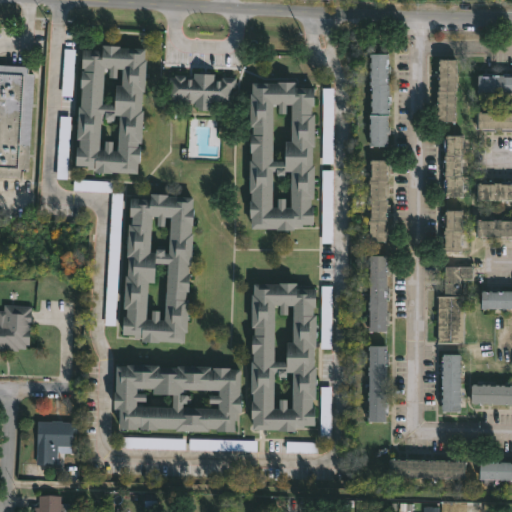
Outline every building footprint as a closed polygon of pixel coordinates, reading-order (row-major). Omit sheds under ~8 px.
[(148,48),(148,59),(149,59),(147,90),(145,90),(144,109),(146,109),(144,143),(141,142),(141,145),(143,146),(142,162),(141,162),(140,172),(97,171),(97,168),(89,168),(89,164),(78,164),(79,146),(82,146),(82,138),(79,138),(81,105),(83,105),(84,69),(87,69),(87,66),(85,66),(86,48),(105,49),(106,44),(148,48)] [(388,53),(388,65),(392,66),(392,73),(388,72),(388,83),(390,83),(389,95),(393,95),(393,103),(389,103),(389,115),(387,115),(387,126),(391,126),(391,134),(388,134),(388,146),(369,145),(371,136),(369,136),(370,117),(369,117),(369,110),(372,111),(372,105),(370,105),(372,97),(370,97),(372,86),(370,86),(371,83),(369,83),(369,80),(370,80),(371,75),(369,74),(371,56),(369,55),(369,52),(388,53)] [(456,62),(456,68),(457,68),(456,76),(457,76),(456,86),(458,86),(458,93),(456,93),(455,121),(438,121),(438,106),(437,106),(438,100),(437,100),(437,95),(438,95),(437,90),(438,90),(440,75),(438,75),(440,69),(438,69),(438,65),(440,65),(440,62),(438,62),(438,59),(440,58),(457,58),(457,62),(456,62)] [(0,62),(30,65),(29,73),(37,73),(30,170),(24,170),(23,177),(0,175),(0,62)] [(216,74),(216,79),(224,79),(224,76),(237,77),(237,87),(233,87),(232,102),(213,100),(213,107),(209,106),(209,110),(200,109),(200,106),(196,106),(196,103),(175,101),(175,99),(169,99),(170,76),(177,77),(177,74),(187,75),(186,77),(195,78),(195,72),(216,74)] [(511,90),(502,90),(502,92),(493,92),(493,90),(485,90),(485,94),(477,93),(478,75),(479,73),(494,75),(494,74),(511,74),(511,90)] [(299,85),(318,86),(318,104),(315,104),(315,112),(319,112),(318,145),(317,145),(316,164),(318,164),(318,197),(315,197),(315,205),(317,205),(317,223),(308,223),(308,227),(299,227),(299,229),(281,229),(281,227),(256,227),(256,217),(254,217),(255,191),(253,191),(254,159),(256,159),(256,151),(254,151),(254,133),(257,133),(257,125),(253,125),(254,92),(256,92),(256,81),(299,80),(299,85)] [(324,165),(335,165),(335,89),(324,89),(324,165)] [(502,110),(502,112),(511,111),(511,131),(502,131),(502,128),(477,127),(477,112),(479,110),(482,110),(482,112),(493,112),(493,110),(502,110)] [(462,134),(462,138),(460,138),(460,155),(462,155),(462,161),(459,161),(459,171),(461,171),(461,175),(463,175),(463,196),(443,196),(443,191),(445,191),(445,179),(442,176),(442,171),(444,171),(444,159),(442,159),(442,155),(444,155),(444,151),(445,151),(445,138),(443,138),(443,135),(462,134)] [(386,159),(386,175),(388,175),(386,183),(390,184),(389,196),(386,196),(386,199),(388,199),(387,203),(391,203),(390,216),(387,215),(387,241),(369,240),(370,224),(368,224),(368,220),(370,220),(370,216),(371,203),(369,203),(369,200),(368,200),(369,183),(368,183),(368,179),(369,179),(369,175),(371,175),(371,163),(369,163),(369,160),(371,159),(386,159)] [(334,171),(323,171),(323,245),(334,245),(334,171)] [(511,201),(508,201),(508,206),(500,206),(500,201),(477,200),(477,183),(479,183),(479,182),(482,182),(482,184),(493,184),(493,182),(511,182),(511,201)] [(196,195),(196,224),(195,224),(194,232),(196,232),(195,264),(192,264),(192,271),(193,271),(193,290),(189,290),(189,298),(192,298),(190,331),(188,331),(188,341),(145,340),(145,334),(126,333),(126,315),(129,315),(130,307),(127,307),(127,287),(128,287),(129,274),(130,274),(131,264),(133,264),(134,256),(130,256),(130,236),(135,236),(135,233),(131,233),(132,223),(135,223),(135,215),(133,215),(134,196),(153,197),(153,192),(196,195)] [(460,210),(462,211),(461,216),(460,216),(460,227),(463,227),(463,231),(460,231),(460,234),(458,234),(458,247),(460,247),(460,251),(443,251),(443,234),(442,234),(442,230),(443,230),(444,226),(444,214),(443,214),(443,211),(444,210),(460,210)] [(511,240),(502,240),(502,235),(492,235),(492,240),(485,239),(485,236),(477,235),(478,218),(482,218),(482,220),(494,220),(494,218),(511,219),(511,240)] [(387,255),(387,265),(385,265),(385,271),(387,271),(386,287),(390,287),(389,299),(386,299),(386,312),(390,312),(389,325),(387,325),(386,331),(367,330),(367,326),(369,326),(369,310),(367,310),(367,301),(369,301),(368,276),(369,276),(369,260),(368,260),(368,256),(369,256),(369,255),(387,255)] [(474,266),(474,280),(462,279),(461,295),(446,295),(447,266),(474,266)] [(300,286),(300,288),(319,288),(319,306),(316,306),(316,314),(320,314),(320,347),(317,347),(317,354),(320,354),(320,359),(318,359),(318,366),(319,366),(319,398),(316,398),(316,406),(319,406),(319,425),(309,425),(309,428),(300,428),(300,431),(257,429),(257,418),(255,418),(256,393),(254,393),(254,361),(257,361),(257,353),(255,353),(255,335),(258,335),(258,327),(255,327),(255,293),(258,293),(258,283),(300,282),(300,286)] [(332,288),(323,288),(323,333),(332,333),(332,288)] [(511,308),(485,308),(485,291),(486,290),(511,291),(511,308)] [(438,342),(435,342),(436,296),(461,296),(461,342),(438,342)] [(33,310),(30,344),(27,344),(26,348),(10,347),(10,352),(0,350),(0,310),(5,311),(5,304),(33,306),(33,310)] [(387,345),(387,352),(390,352),(390,365),(386,365),(386,377),(390,377),(390,391),(386,391),(386,401),(390,402),(390,415),(386,415),(385,422),(368,422),(367,392),(369,392),(368,366),(369,366),(369,350),(368,350),(368,346),(387,345)] [(459,355),(459,360),(465,360),(465,374),(460,374),(460,388),(465,388),(465,405),(460,405),(459,412),(441,411),(441,409),(439,409),(441,402),(439,402),(441,395),(439,395),(439,392),(441,392),(441,389),(439,389),(440,376),(441,376),(441,374),(440,374),(441,367),(440,367),(440,364),(441,364),(440,356),(441,356),(441,354),(459,355)] [(162,365),(162,367),(214,366),(214,369),(216,369),(216,366),(233,367),(233,368),(240,369),(239,412),(236,412),(236,420),(233,420),(233,431),(217,431),(217,428),(212,428),(212,431),(171,430),(171,428),(152,428),(152,429),(121,428),(121,417),(118,417),(118,408),(114,408),(115,392),(117,392),(118,365),(162,365)] [(483,384),(483,385),(488,384),(488,386),(494,386),(494,384),(497,384),(497,386),(503,385),(503,386),(511,385),(511,404),(506,405),(506,403),(504,403),(504,405),(491,405),(491,403),(481,403),(481,404),(478,404),(478,402),(476,402),(476,404),(469,402),(469,385),(483,384)] [(323,423),(332,423),(332,388),(323,388),(323,423)] [(63,420),(63,422),(78,422),(78,433),(74,433),(74,445),(79,445),(79,453),(61,453),(61,451),(59,451),(59,464),(38,464),(38,421),(63,420)] [(392,459),(392,460),(393,460),(393,459),(396,459),(396,460),(402,461),(402,459),(406,461),(406,459),(418,461),(418,460),(422,460),(422,461),(426,461),(426,460),(431,461),(431,460),(442,460),(443,462),(443,460),(451,462),(451,460),(455,460),(455,462),(456,462),(456,460),(465,461),(464,478),(385,476),(386,460),(392,459)] [(485,461),(485,463),(488,463),(488,461),(490,461),(490,463),(499,462),(498,463),(511,462),(511,463),(511,462),(511,479),(479,479),(480,463),(481,461),(485,461)] [(61,495),(61,503),(71,503),(71,511),(34,511),(34,507),(38,507),(39,495),(61,495)]
